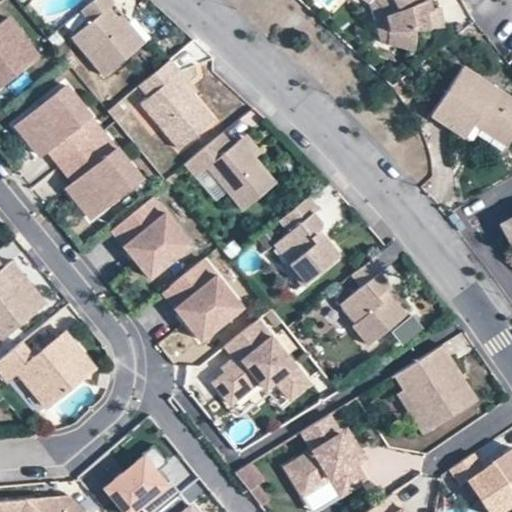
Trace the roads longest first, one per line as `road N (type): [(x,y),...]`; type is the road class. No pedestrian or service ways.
road 1 (residential): [(511,353),(420,230),(352,157),(182,0)]
road 2 (residential): [(121,394),(125,363),(113,331),(0,193)]
road 3 (residential): [(121,394),(157,405),(247,511)]
road 4 (residential): [(0,453),(72,444),(121,394)]
